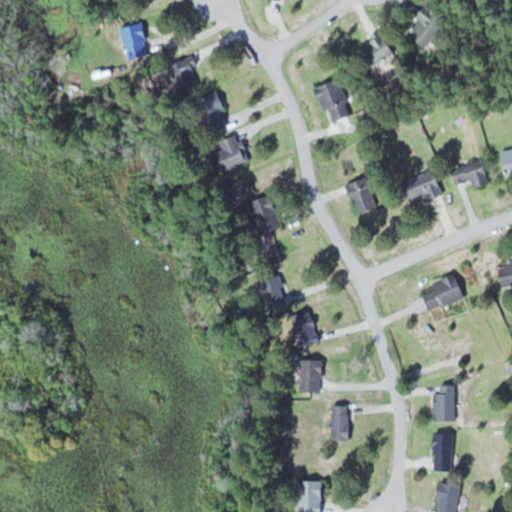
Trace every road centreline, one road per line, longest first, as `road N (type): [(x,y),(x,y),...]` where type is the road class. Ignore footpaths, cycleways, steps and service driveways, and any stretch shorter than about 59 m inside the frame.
road 1 (residential): [(216,0),(267,56),(289,101),(318,211),(370,310),(399,413),(397,477),(384,511)]
road 2 (residential): [(511,214),(358,278)]
